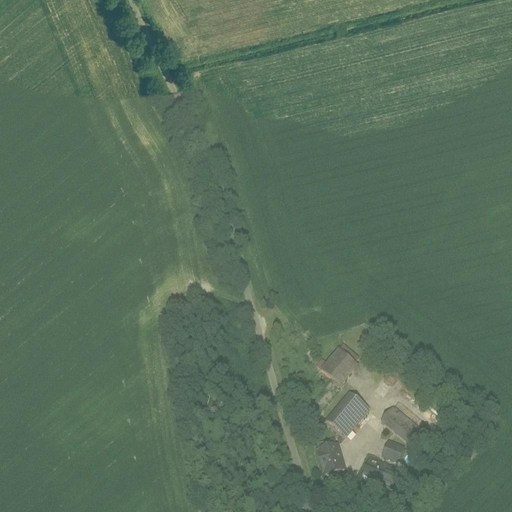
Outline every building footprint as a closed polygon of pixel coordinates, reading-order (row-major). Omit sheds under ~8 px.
[(321,371),(341,388),(360,366),(340,349),(321,371)] [(325,423),(347,440),(370,412),(348,394),(325,423)] [(421,428),(394,407),(381,424),(408,445),(421,428)] [(408,450),(388,442),(382,459),(402,467),(408,450)] [(326,478),(347,472),(339,445),(319,450),(326,478)] [(413,475),(370,458),(363,476),(406,493),(413,475)]
